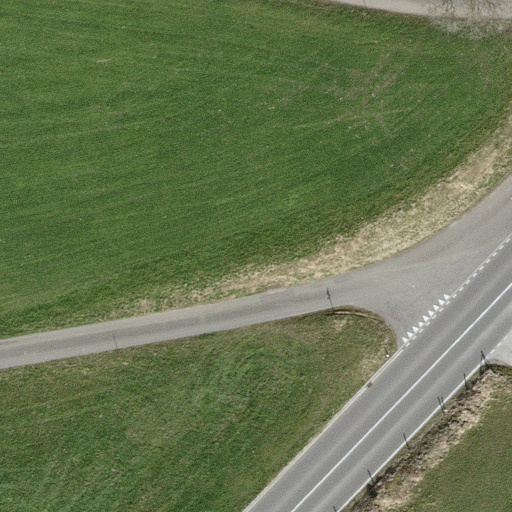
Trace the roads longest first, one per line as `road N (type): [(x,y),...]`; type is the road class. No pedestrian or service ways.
road 1 (residential): [(0,356),(234,317),(434,268),(487,309)]
road 2 (secondary): [(291,511),(487,309)]
